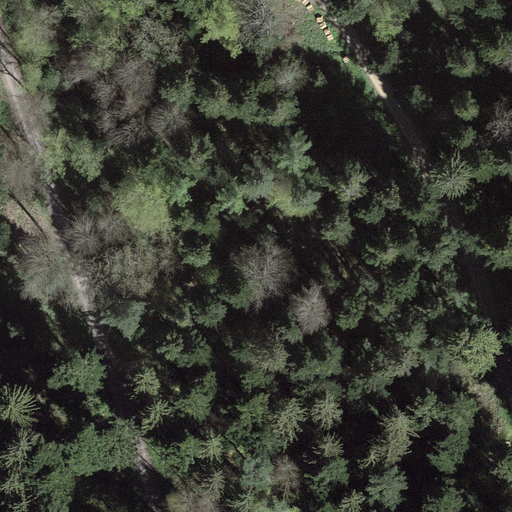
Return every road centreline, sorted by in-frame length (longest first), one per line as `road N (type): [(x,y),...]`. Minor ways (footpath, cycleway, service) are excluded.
road 1 (track): [(0,48),(169,511)]
road 2 (track): [(325,0),(440,180),(511,378)]
